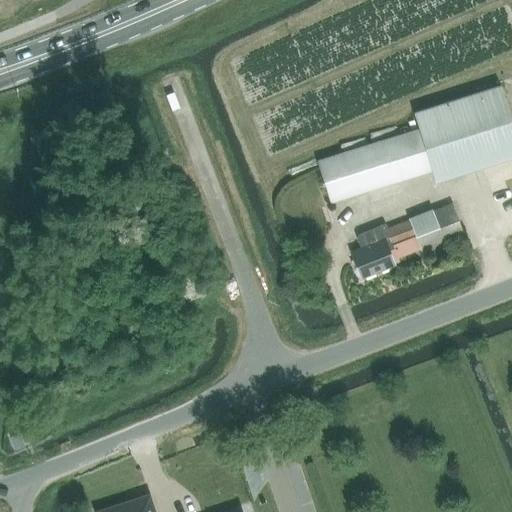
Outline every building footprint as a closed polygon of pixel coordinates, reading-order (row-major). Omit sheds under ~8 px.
[(511,159),(511,128),(500,89),(416,115),(420,130),(317,162),(330,203),(433,171),(437,183),(511,159)] [(386,229),(392,244),(414,236),(420,251),(463,234),(451,204),(386,229)] [(392,244),(386,229),(384,225),(360,234),(362,238),(357,240),(360,248),(350,252),(360,279),(393,265),(389,255),(395,252),(392,244)] [(18,433),(10,436),(15,448),(23,444),(18,433)] [(155,511),(149,493),(96,511),(95,511),(155,511)]
